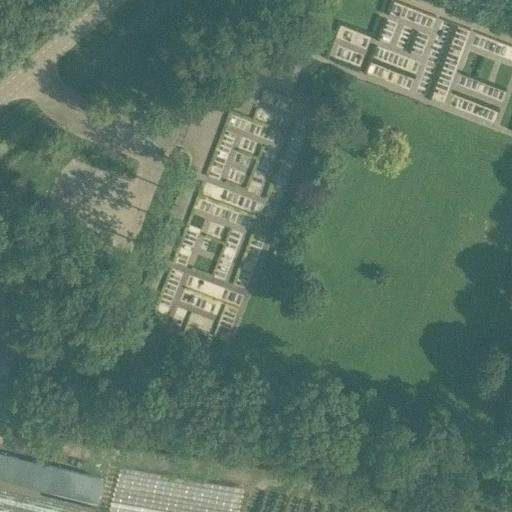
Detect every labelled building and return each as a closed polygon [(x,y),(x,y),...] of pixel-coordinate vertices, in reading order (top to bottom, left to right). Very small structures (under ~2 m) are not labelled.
[(341,23),(329,52),(359,63),(370,34),(341,23)] [(269,74),(282,40),(248,27),(235,61),(269,74)] [(0,476),(13,479),(19,455),(0,450),(0,476)] [(103,476),(37,460),(31,484),(98,500),(103,476)] [(0,511),(101,511),(102,510),(0,484),(0,511)]
